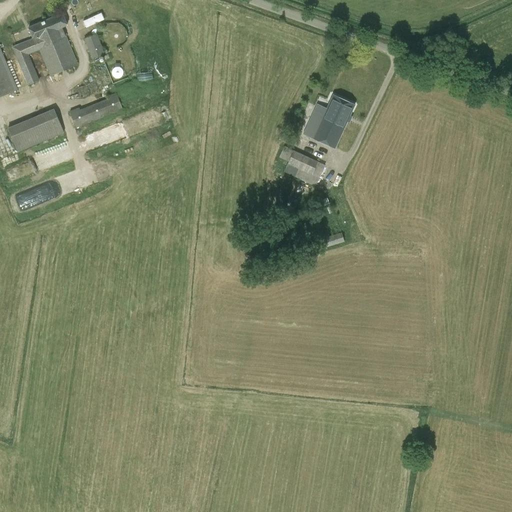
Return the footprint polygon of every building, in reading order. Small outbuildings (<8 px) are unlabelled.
[(29,27),(33,38),(12,47),(28,86),(39,81),(29,55),(39,51),(50,76),(78,65),(66,36),(62,28),(67,26),(62,14),(29,27)] [(84,39),(92,58),(105,53),(97,34),(84,39)] [(0,46),(0,97),(18,90),(0,46)] [(76,128),(123,110),(117,93),(69,112),(76,128)] [(333,94),(326,108),(317,104),(303,134),(335,149),(355,105),(333,94)] [(64,133),(54,109),(7,128),(17,153),(64,133)] [(315,186),(325,165),(284,146),(279,157),(288,162),(283,172),(315,186)] [(324,248),(344,242),(341,233),(321,239),(324,248)]
